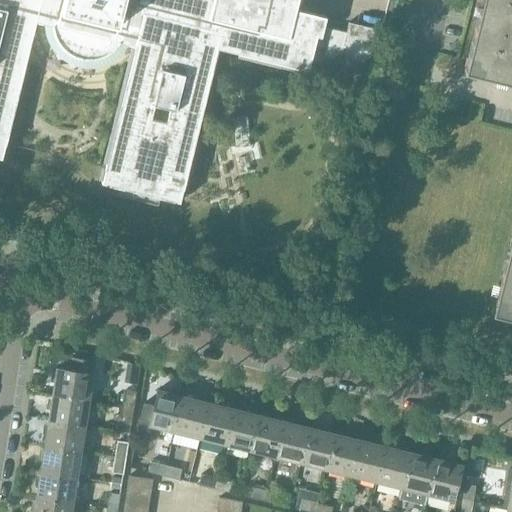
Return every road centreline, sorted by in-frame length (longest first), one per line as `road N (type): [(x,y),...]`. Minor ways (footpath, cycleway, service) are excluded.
road 1 (unclassified): [(511,418),(26,293)]
road 2 (residential): [(0,466),(26,293)]
